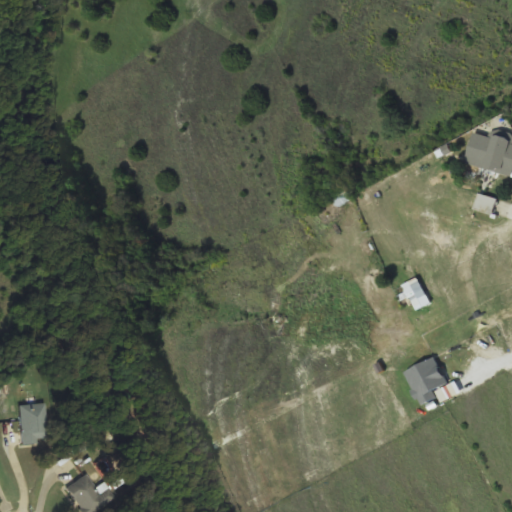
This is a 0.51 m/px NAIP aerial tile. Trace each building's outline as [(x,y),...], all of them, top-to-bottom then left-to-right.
[(466,162),(511,174),(511,139),(474,130),(466,162)] [(496,210),(496,196),(478,195),(477,210),(496,210)] [(418,310),(432,302),(418,277),(403,285),(418,310)] [(408,370),(422,404),(439,397),(436,390),(450,383),(438,357),(408,370)] [(20,404),(21,442),(47,441),(46,403),(20,404)] [(95,511),(117,498),(106,481),(96,487),(88,473),(67,486),(82,511),(95,511)]
